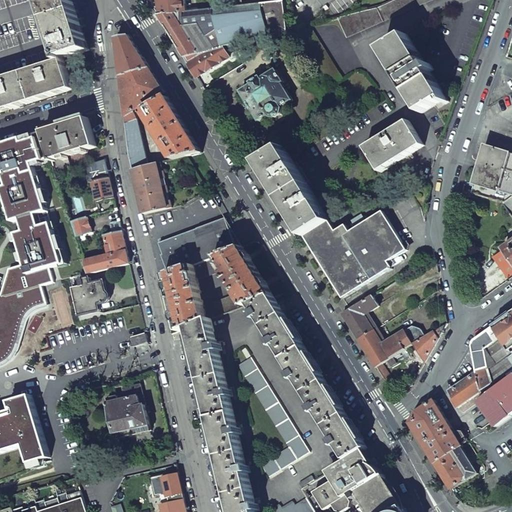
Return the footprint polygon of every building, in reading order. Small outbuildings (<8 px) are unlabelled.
[(42,0),(62,62),(65,61),(64,59),(90,51),(73,0),(42,0)] [(160,0),(161,3),(159,4),(156,10),(159,16),(163,15),(175,14),(187,13),(185,0),(160,0)] [(396,0),(378,8),(339,19),(347,38),(433,0),(396,0)] [(284,2),(212,10),(223,49),(240,44),(288,32),(284,2)] [(187,13),(175,14),(183,27),(201,25),(216,51),(223,49),(212,10),(200,11),(187,13)] [(163,15),(159,16),(186,59),(202,55),(183,27),(175,14),(163,15)] [(201,25),(183,27),(202,55),(216,51),(201,25)] [(310,26),(296,30),(331,86),(343,78),(310,26)] [(150,68),(130,36),(117,38),(121,71),(122,76),(150,68)] [(408,36),(383,51),(422,114),(443,101),(446,105),(449,103),(431,73),(435,71),(431,65),(427,67),(408,36)] [(186,59),(197,77),(231,57),(228,53),(241,46),(240,44),(223,49),(216,51),(202,55),(186,59)] [(0,82),(0,113),(17,108),(75,90),(70,76),(66,61),(65,61),(62,62),(0,82)] [(150,68),(122,76),(125,100),(127,123),(139,120),(136,111),(166,93),(158,80),(150,68)] [(254,85),(242,92),(260,122),(270,116),(271,117),(276,119),(282,115),(283,110),(282,108),(294,101),(283,84),(285,83),(277,71),(263,79),(261,77),(252,83),(254,85)] [(169,97),(144,112),(174,160),(203,153),(186,125),(169,97)] [(53,160),(53,161),(68,157),(97,147),(89,119),(67,125),(44,132),(53,160)] [(139,120),(127,123),(131,153),(132,159),(135,170),(149,166),(139,120)] [(409,122),(366,149),(382,173),(425,146),(409,122)] [(0,146),(0,176),(2,177),(7,176),(10,186),(3,188),(13,223),(19,221),(22,233),(16,234),(25,264),(9,269),(2,295),(0,294),(0,454),(25,447),(30,465),(44,461),(51,458),(32,396),(10,402),(13,412),(0,415),(0,363),(3,362),(6,360),(8,358),(10,355),(12,353),(14,349),(14,348),(15,347),(25,314),(38,310),(37,308),(48,304),(45,286),(54,278),(51,269),(65,265),(35,165),(53,160),(44,132),(22,139),(0,146)] [(284,147),(259,163),(274,186),(267,190),(284,219),(291,214),(305,237),(331,222),(284,147)] [(511,154),(487,147),(482,162),(479,173),(475,185),(501,192),(511,154)] [(501,192),(475,185),(472,194),(503,203),(504,204),(511,198),(511,154),(501,192)] [(53,161),(58,175),(72,171),(68,157),(53,161)] [(149,166),(135,170),(138,185),(165,179),(162,163),(149,166)] [(274,186),(259,163),(252,167),(267,190),(274,186)] [(93,182),(97,203),(116,199),(111,178),(93,182)] [(141,200),(169,194),(165,179),(138,185),(141,200)] [(145,215),(173,208),(169,194),(141,200),(142,202),(145,215)] [(71,216),(73,223),(88,218),(101,214),(98,207),(71,216)] [(331,222),(305,237),(343,299),(392,269),(389,263),(408,251),(384,212),(351,233),(347,225),(337,232),(331,222)] [(284,219),(298,241),(305,237),(291,214),(284,219)] [(73,223),(78,238),(86,235),(93,233),(88,218),(73,223)] [(226,219),(160,245),(164,256),(162,257),(169,275),(194,265),(216,258),(238,249),(226,219)] [(86,262),(89,274),(131,264),(121,221),(109,225),(113,234),(105,236),(109,258),(86,262)] [(224,271),(238,294),(246,307),(252,304),(274,296),(266,283),(258,271),(251,259),(244,247),(238,249),(216,258),(224,271)] [(511,275),(511,260),(505,251),(494,258),(502,268),(509,278),(511,275)] [(216,258),(194,265),(198,280),(224,271),(216,258)] [(167,276),(173,304),(180,332),(190,328),(207,321),(204,307),(198,280),(194,265),(169,275),(167,276)] [(72,278),(74,289),(82,287),(81,281),(81,280),(80,276),(72,278)] [(74,289),(80,316),(100,312),(101,312),(100,305),(108,303),(110,301),(111,299),(111,296),(110,295),(109,294),(108,293),(105,282),(92,285),(91,278),(81,280),(81,281),(82,287),(74,289)] [(238,294),(204,307),(207,321),(212,320),(246,307),(238,294)] [(274,296),(252,304),(256,311),(253,312),(258,320),(261,319),(266,327),(285,315),(280,305),(274,296)] [(348,312),(344,315),(360,341),(378,329),(369,314),(380,307),(374,297),(348,312)] [(0,369),(3,369),(10,365),(13,362),(18,356),(31,318),(37,313),(49,309),(48,304),(37,308),(38,310),(25,314),(15,347),(14,348),(14,349),(12,353),(10,355),(8,358),(6,360),(3,362),(0,363),(0,369)] [(511,314),(495,327),(503,339),(511,352),(511,314)] [(285,315),(266,327),(274,341),(272,342),(277,351),(280,349),(286,360),(306,348),(296,332),(285,315)] [(207,321),(190,328),(202,380),(225,376),(220,352),(223,351),(221,342),(218,343),(212,320),(207,321)] [(426,338),(415,344),(426,362),(440,339),(448,324),(426,338)] [(413,326),(407,331),(415,344),(426,338),(420,329),(413,326)] [(503,339),(495,327),(476,341),(474,343),(473,347),(474,353),(485,351),(503,339)] [(378,329),(360,341),(368,354),(377,368),(382,364),(415,344),(407,331),(388,342),(379,329),(378,329)] [(132,340),(134,347),(144,344),(149,342),(147,335),(132,340)] [(477,373),(482,392),(494,384),(497,388),(511,376),(511,362),(509,359),(511,356),(511,352),(503,339),(485,351),(474,353),(476,363),(477,373)] [(306,348),(286,360),(295,374),(292,376),(297,384),(300,382),(307,394),(326,381),(316,365),(306,348)] [(252,358),(240,365),(291,448),(263,465),(270,478),(311,453),(252,358)] [(382,364),(377,368),(387,384),(392,381),(382,364)] [(477,373),(450,391),(458,408),(482,392),(477,373)] [(225,376),(202,380),(211,419),(234,413),(231,398),(233,397),(231,388),(228,389),(225,376)] [(485,396),(477,401),(497,428),(511,417),(511,376),(497,388),(485,396)] [(326,381),(307,394),(316,407),(313,409),(318,417),(320,416),(327,427),(347,415),(337,398),(326,381)] [(494,384),(482,392),(485,396),(497,388),(494,384)] [(114,434),(115,440),(153,431),(142,385),(123,389),(126,400),(120,402),(119,397),(108,399),(116,433),(114,434)] [(454,432),(435,401),(418,412),(411,424),(418,435),(435,464),(462,448),(464,447),(462,445),(467,443),(468,440),(467,438),(463,432),(460,432),(459,430),(454,432)] [(234,413),(211,419),(220,457),(243,452),(239,436),(242,435),(240,426),(237,426),(234,413)] [(347,415),(327,427),(336,441),(333,442),(338,450),(341,449),(349,461),(366,450),(368,449),(358,432),(347,415)] [(481,429),(486,436),(495,430),(490,423),(481,429)] [(462,448),(435,464),(438,469),(452,490),(478,474),(462,448)] [(356,492),(366,486),(357,471),(359,467),(369,461),(372,465),(376,466),(366,450),(349,461),(330,473),(335,481),(315,493),(326,511),(330,509),(349,497),(356,492)] [(243,452),(220,457),(229,495),(252,490),(248,474),(251,473),(249,464),(246,465),(243,452)] [(30,465),(32,471),(46,467),(44,461),(30,465)] [(366,486),(384,475),(383,473),(377,468),(376,466),(372,465),(369,461),(359,467),(357,471),(366,486)] [(187,511),(179,475),(165,478),(164,475),(151,478),(156,497),(168,494),(172,511),(166,511),(187,511)] [(406,511),(384,475),(366,486),(356,492),(368,511),(406,511)] [(312,476),(300,484),(303,489),(316,481),(312,476)] [(252,490),(229,495),(233,511),(257,511),(260,511),(258,502),(255,502),(252,490)] [(24,507),(14,510),(14,511),(88,511),(82,492),(69,496),(68,494),(59,497),(60,499),(47,503),(46,501),(37,503),(38,507),(25,511),(24,507)] [(340,511),(354,504),(349,497),(330,509),(331,511),(340,511)] [(280,506),(274,509),(275,511),(315,511),(308,499),(296,507),(294,502),(283,509),(280,506)]
